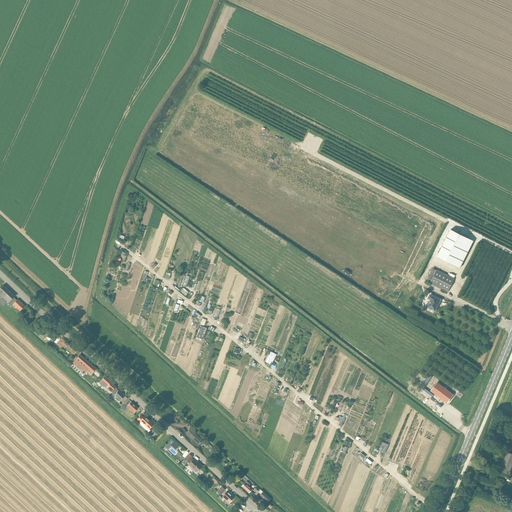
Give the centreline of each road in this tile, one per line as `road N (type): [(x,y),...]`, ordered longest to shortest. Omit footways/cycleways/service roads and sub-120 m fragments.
road 1 (unclassified): [(260,511),(0,274)]
road 2 (secondary): [(437,511),(511,335)]
